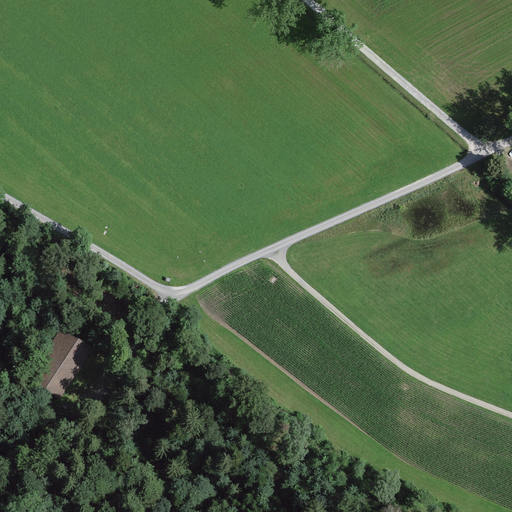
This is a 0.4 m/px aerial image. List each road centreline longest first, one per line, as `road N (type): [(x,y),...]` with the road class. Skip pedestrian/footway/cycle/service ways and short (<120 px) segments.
road 1 (track): [(274,249),(171,295),(23,511)]
road 2 (track): [(274,249),(399,366),(511,416)]
road 3 (track): [(511,141),(274,249)]
road 4 (track): [(306,0),(487,154)]
road 5 (track): [(171,295),(0,196)]
